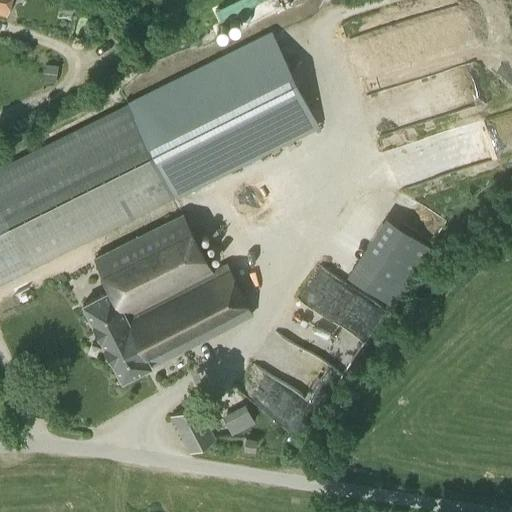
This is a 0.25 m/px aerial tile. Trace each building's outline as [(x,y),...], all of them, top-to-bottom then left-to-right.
[(0,0),(0,13),(6,15),(10,0),(0,0)] [(0,169),(0,285),(314,124),(267,33),(0,169)] [(58,66),(46,65),(44,82),(56,83),(58,66)] [(444,86),(451,84),(447,69),(419,75),(428,110),(449,105),(444,86)] [(389,145),(391,155),(419,150),(417,139),(389,145)] [(162,296),(188,346),(253,313),(227,263),(213,270),(184,213),(96,258),(112,290),(85,304),(98,329),(162,296)] [(387,218),(351,272),(391,302),(428,248),(387,218)] [(123,379),(188,346),(162,296),(98,329),(123,379)] [(237,393),(303,426),(318,397),(251,364),(237,393)] [(224,411),(234,430),(257,418),(247,399),(224,411)] [(197,401),(171,415),(190,452),(216,438),(197,401)] [(255,441),(247,440),(246,448),(254,450),(255,441)]
